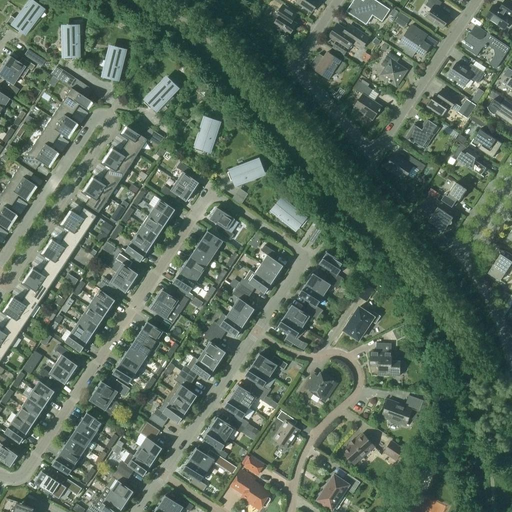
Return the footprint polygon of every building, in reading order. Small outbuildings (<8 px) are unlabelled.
[(297,0),(297,2),(312,12),(319,1),(317,0),(297,0)] [(372,15),(377,18),(382,21),(390,9),(375,0),(368,0),(367,3),(362,0),(353,0),(346,11),(366,25),(372,15)] [(442,29),(450,17),(438,8),(442,2),(437,0),(428,0),(425,5),(431,9),(426,18),(442,29)] [(511,18),(511,3),(506,0),(505,0),(499,9),(493,5),(486,16),(503,27),(510,17),(511,18)] [(27,34),(40,19),(39,19),(36,17),(39,12),(27,4),(22,12),(24,14),(19,19),(17,18),(16,20),(11,16),(5,24),(18,33),(20,30),(27,34)] [(293,21),(297,14),(283,4),(277,14),(279,16),(275,22),(280,26),(277,30),(284,34),(287,30),(291,32),(297,24),(293,21)] [(394,9),(390,15),(395,18),(399,12),(394,9)] [(401,13),(395,22),(404,28),(410,19),(401,13)] [(362,48),(368,38),(358,31),(355,36),(337,24),(329,37),(336,41),(331,47),(343,55),(347,49),(352,41),(362,48)] [(412,24),(408,31),(398,45),(405,49),(403,51),(412,57),(416,51),(423,56),(430,45),(420,39),(424,33),(412,24)] [(475,25),(461,46),(477,56),(481,49),(482,48),(483,47),(484,47),(485,46),(486,46),(487,46),(488,46),(489,46),(490,46),(491,47),(492,48),(493,49),(494,50),(494,51),(494,52),(494,53),(494,54),(494,55),(494,56),(493,57),(489,64),(496,69),(510,48),(475,25)] [(72,60),(72,55),(80,55),(81,35),(81,36),(77,36),(76,30),(62,31),(63,60),(72,60)] [(112,77),(119,79),(126,60),(125,60),(121,59),(122,55),(109,51),(101,79),(110,82),(112,77)] [(339,74),(346,64),(327,52),(324,57),(319,53),(310,67),(328,79),(334,71),(339,74)] [(400,79),(406,70),(396,63),(399,58),(389,52),(381,64),(386,68),(381,75),(389,81),(388,82),(396,87),(401,80),(400,79)] [(45,61),(37,55),(33,60),(42,66),(45,61)] [(9,56),(2,65),(18,76),(25,67),(31,71),(35,65),(22,57),(18,62),(9,56)] [(478,83),(485,73),(471,64),(467,70),(456,63),(448,75),(449,74),(465,84),(464,86),(470,78),(478,83)] [(12,85),(18,76),(2,65),(0,68),(0,76),(6,81),(2,86),(15,95),(19,89),(12,85)] [(511,70),(508,67),(503,74),(509,78),(505,85),(509,88),(508,90),(511,92),(511,70)] [(70,88),(61,103),(73,111),(78,104),(85,109),(91,101),(86,98),(92,89),(62,70),(57,78),(70,88)] [(151,109),(154,106),(159,111),(175,98),(174,97),(174,98),(171,95),(174,91),(164,81),(157,88),(159,90),(154,95),(152,94),(144,102),(151,109)] [(380,108),(382,106),(368,97),(372,90),(374,91),(368,87),(361,82),(360,81),(355,89),(362,94),(354,107),(372,120),(370,123),(379,110),(380,111),(381,109),(380,108)] [(450,108),(457,98),(443,88),(438,96),(435,94),(427,106),(442,116),(448,107),(450,108)] [(511,104),(504,99),(501,104),(500,103),(503,98),(492,91),(489,96),(493,98),(488,106),(488,108),(490,111),(501,118),(501,119),(506,122),(506,121),(511,124),(511,104)] [(0,92),(0,105),(3,107),(9,99),(12,101),(0,92)] [(41,97),(47,102),(51,97),(44,92),(41,97)] [(476,105),(467,99),(458,112),(467,118),(476,105)] [(73,111),(61,103),(51,117),(71,131),(76,123),(68,118),(73,111)] [(21,110),(17,117),(21,119),(25,113),(21,110)] [(17,126),(21,119),(17,117),(13,123),(17,126)] [(66,138),(71,131),(51,117),(41,132),(54,140),(58,133),(66,138)] [(477,117),(474,122),(484,128),(487,123),(477,117)] [(435,134),(440,127),(426,118),(420,128),(414,124),(406,137),(409,139),(409,140),(414,143),(415,142),(422,146),(425,140),(429,142),(434,134),(435,134)] [(205,149),(213,151),(221,132),(220,132),(220,133),(216,131),(218,126),(204,122),(201,131),(203,132),(201,139),(199,138),(195,150),(204,153),(205,149)] [(22,124),(15,135),(19,138),(27,127),(22,124)] [(130,139),(126,145),(138,154),(148,139),(158,146),(164,137),(144,124),(138,133),(128,126),(123,134),(130,139)] [(10,127),(6,134),(10,136),(14,130),(10,127)] [(502,143),(488,134),(481,129),(471,144),(478,148),(492,158),(502,143)] [(54,140),(41,132),(32,146),(52,160),(57,152),(49,147),(54,140)] [(6,143),(10,136),(6,134),(1,140),(6,143)] [(480,156),(467,148),(461,143),(453,155),(457,157),(456,159),(459,161),(455,166),(456,166),(464,164),(481,175),(486,167),(476,161),(480,156)] [(138,154),(126,145),(121,153),(113,148),(108,155),(128,168),(138,154)] [(32,146),(22,161),(34,169),(39,162),(47,167),(52,160),(32,146)] [(166,151),(161,148),(157,154),(161,158),(166,151)] [(421,172),(425,166),(410,156),(406,161),(395,154),(386,167),(404,179),(413,166),(421,172)] [(111,168),(106,175),(119,183),(128,168),(108,155),(103,163),(111,168)] [(183,172),(177,181),(193,192),(200,182),(190,176),(193,171),(180,162),(177,167),(183,172)] [(255,177),(260,175),(255,162),(246,165),(246,168),(240,170),(239,168),(228,172),(231,181),(235,179),(238,187),(257,181),(257,180),(256,180),(255,177)] [(424,171),(430,175),(435,167),(428,163),(424,171)] [(27,180),(32,173),(20,164),(10,179),(30,193),(35,185),(27,180)] [(139,175),(145,179),(148,175),(142,171),(139,175)] [(119,183),(106,175),(102,182),(94,177),(89,184),(109,198),(119,183)] [(10,179),(0,194),(13,202),(17,195),(25,200),(30,193),(10,179)] [(193,192),(177,181),(171,190),(165,186),(161,191),(174,200),(177,195),(187,201),(193,192)] [(459,200),(466,190),(455,182),(448,193),(445,198),(456,206),(459,200)] [(92,197),(87,204),(99,212),(109,198),(89,184),(84,192),(92,197)] [(132,185),(128,190),(136,195),(139,189),(132,185)] [(247,194),(238,188),(231,198),(240,204),(247,194)] [(437,198),(440,194),(431,188),(428,192),(437,198)] [(146,193),(141,190),(137,197),(141,199),(146,193)] [(0,214),(11,222),(16,214),(8,209),(13,202),(0,194),(0,193),(0,214)] [(137,197),(133,203),(137,206),(141,199),(137,197)] [(160,199),(154,207),(170,218),(176,209),(157,197),(160,199)] [(445,229),(449,223),(449,224),(450,224),(451,224),(452,223),(452,222),(452,221),(452,220),(451,220),(453,217),(452,216),(455,211),(442,203),(439,208),(425,199),(426,200),(422,206),(433,213),(430,219),(445,229)] [(121,205),(126,208),(129,204),(124,200),(121,205)] [(299,225),(302,227),(308,220),(298,212),(297,214),(291,210),(293,208),(285,202),(276,213),(280,216),(278,219),(277,219),(294,231),(299,225)] [(130,207),(126,214),(130,216),(134,210),(130,207)] [(154,207),(149,216),(164,226),(170,218),(154,207)] [(228,230),(235,219),(217,207),(210,218),(221,226),(218,231),(231,240),(234,234),(228,230)] [(87,230),(97,216),(84,208),(80,215),(72,210),(67,217),(87,230)] [(110,218),(117,222),(122,215),(115,211),(110,218)] [(11,222),(0,214),(0,225),(6,229),(11,222)] [(126,223),(130,216),(126,214),(122,220),(126,223)] [(159,235),(164,226),(149,216),(143,225),(159,235)] [(65,237),(78,245),(87,230),(67,217),(62,225),(70,230),(65,237)] [(319,222),(316,227),(310,235),(316,239),(324,226),(319,222)] [(113,227),(106,223),(102,229),(109,234),(113,227)] [(119,224),(115,231),(119,233),(123,227),(119,224)] [(143,225),(137,233),(153,244),(159,235),(143,225)] [(227,243),(208,230),(202,239),(218,249),(223,241),(227,243)] [(115,240),(119,233),(115,231),(111,237),(115,240)] [(258,231),(250,242),(257,246),(265,235),(258,231)] [(137,233),(131,242),(147,252),(153,244),(137,233)] [(53,239),(48,246),(68,260),(78,245),(65,237),(60,244),(53,239)] [(202,239),(196,248),(212,258),(218,249),(202,239)] [(141,261),(147,252),(131,242),(126,250),(123,248),(122,248),(141,261)] [(267,255),(261,264),(278,275),(284,265),(274,259),(278,254),(264,245),(261,251),(267,255)] [(46,266),(58,274),(68,260),(48,246),(43,254),(50,259),(46,266)] [(196,248),(191,256),(206,267),(212,258),(196,248)] [(500,281),(510,265),(511,266),(511,255),(510,254),(509,253),(507,252),(505,251),(504,251),(502,250),(501,250),(499,249),(500,254),(488,273),(500,281)] [(89,253),(87,251),(84,255),(91,260),(94,256),(89,253)] [(235,252),(230,258),(235,261),(239,255),(235,252)] [(331,270),(328,275),(341,284),(344,279),(338,274),(345,263),(327,252),(320,263),(331,270)] [(117,272),(133,283),(139,274),(129,267),(133,262),(120,253),(116,259),(123,263),(117,272)] [(201,275),(206,267),(191,256),(185,265),(201,275)] [(230,258),(226,265),(230,267),(235,261),(230,258)] [(271,284),(278,275),(261,264),(255,273),(271,284)] [(185,265),(179,274),(195,284),(201,275),(185,265)] [(34,268),(29,275),(49,289),(58,274),(46,266),(41,273),(34,268)] [(223,278),(227,272),(223,269),(219,275),(223,278)] [(239,283),(252,292),(256,287),(265,293),(271,284),(255,273),(251,270),(245,279),(243,278),(240,282),(239,283)] [(133,283),(117,272),(110,282),(104,277),(100,283),(113,291),(117,286),(126,292),(133,283)] [(313,273),(306,284),(324,295),(331,285),(338,289),(341,284),(328,275),(325,280),(313,273)] [(179,274),(173,282),(193,295),(189,292),(195,284),(179,274)] [(31,288),(26,295),(39,303),(49,289),(29,275),(24,283),(31,288)] [(219,284),(223,278),(219,275),(215,282),(219,284)] [(231,285),(236,288),(239,283),(240,282),(235,279),(231,285)] [(82,281),(77,287),(81,290),(86,283),(82,281)] [(362,281),(354,293),(361,298),(370,286),(362,281)] [(249,297),(252,292),(239,283),(236,288),(249,297)] [(310,302),(307,307),(320,315),(323,310),(317,306),(324,295),(306,284),(299,294),(310,302)] [(379,284),(375,289),(380,293),(384,288),(379,284)] [(212,295),(216,289),(212,286),(208,292),(212,295)] [(77,296),(81,290),(77,287),(73,293),(77,296)] [(100,290),(94,298),(110,308),(116,300),(97,287),(96,287),(100,290)] [(239,298),(233,307),(249,318),(255,309),(245,302),(249,297),(236,288),(232,293),(239,298)] [(163,289),(157,299),(173,310),(179,300),(185,305),(189,299),(176,291),(172,296),(163,289)] [(504,291),(499,298),(504,301),(505,301),(509,294),(504,291)] [(208,301),(212,295),(208,292),(204,299),(208,301)] [(506,302),(502,308),(505,315),(511,303),(511,293),(511,295),(509,294),(505,301),(506,302)] [(9,304),(29,318),(39,303),(26,295),(22,302),(14,297),(9,304)] [(59,296),(54,303),(61,307),(65,300),(62,298),(59,296)] [(70,307),(74,300),(70,298),(66,304),(70,307)] [(94,298),(89,306),(104,317),(110,308),(94,298)] [(173,310),(157,299),(150,308),(160,315),(156,320),(170,329),(173,323),(179,314),(173,310)] [(12,317),(7,324),(20,332),(29,318),(9,304),(4,312),(12,317)] [(66,304),(62,310),(66,313),(70,307),(66,304)] [(292,304),(285,315),(303,327),(310,316),(317,321),(320,315),(307,307),(304,312),(292,304)] [(89,306),(83,315),(99,326),(104,317),(89,306)] [(233,307),(227,316),(243,327),(249,318),(233,307)] [(359,340),(371,321),(376,324),(381,316),(374,312),(372,315),(359,307),(344,330),(359,340)] [(50,311),(46,317),(52,321),(56,315),(50,311)] [(211,327),(224,335),(227,330),(237,336),(243,327),(227,316),(222,314),(216,323),(214,321),(211,327)] [(59,315),(55,321),(59,324),(63,317),(59,315)] [(99,326),(83,315),(77,324),(93,334),(99,326)] [(296,338),(303,327),(285,315),(278,326),(289,333),(286,339),(299,347),(302,342),(296,338)] [(55,330),(59,324),(55,321),(51,327),(55,330)] [(167,333),(148,321),(142,329),(158,340),(163,332),(167,334),(167,333)] [(0,340),(10,347),(20,332),(7,324),(3,331),(0,328),(0,340)] [(77,324),(71,332),(87,343),(93,334),(77,324)] [(393,331),(398,341),(408,336),(404,326),(393,331)] [(207,332),(220,340),(224,335),(211,327),(207,332)] [(158,340),(142,329),(136,338),(152,349),(158,340)] [(81,351),(87,343),(71,332),(66,341),(63,338),(62,339),(81,351)] [(210,341),(204,350),(220,361),(226,352),(217,345),(220,340),(207,332),(204,337),(210,341)] [(152,349),(136,338),(131,347),(146,357),(152,349)] [(0,361),(0,362),(10,347),(0,340),(0,361)] [(175,351),(179,345),(175,342),(170,349),(175,351)] [(379,375),(400,376),(400,361),(391,361),(392,352),(391,352),(392,343),(377,343),(376,352),(371,352),(370,366),(379,366),(379,375)] [(78,365),(69,358),(72,353),(59,345),(56,350),(62,354),(56,364),(72,374),(78,365)] [(146,357),(131,347),(125,355),(141,366),(146,357)] [(170,358),(175,351),(170,349),(166,355),(170,358)] [(204,350),(198,360),(214,370),(220,361),(204,350)] [(260,353),(253,364),(270,376),(278,365),(284,370),(288,364),(275,356),(271,361),(260,353)] [(141,366),(125,355),(119,364),(135,374),(141,366)] [(214,370),(198,360),(194,357),(188,366),(185,364),(182,370),(195,378),(198,373),(208,380),(214,370)] [(163,368),(167,362),(163,359),(159,366),(163,368)] [(72,374),(56,364),(50,373),(43,368),(40,374),(53,383),(56,377),(66,384),(72,374)] [(135,374),(119,364),(113,373),(133,385),(129,383),(135,374)] [(257,382),(253,387),(267,396),(270,391),(263,387),(270,376),(253,364),(245,375),(257,382)] [(159,375),(163,368),(159,366),(155,372),(159,375)] [(191,384),(195,378),(182,370),(178,375),(191,384)] [(21,372),(17,378),(21,381),(25,374),(21,372)] [(325,401),(332,390),(337,383),(321,373),(314,383),(308,378),(299,391),(310,398),(314,393),(325,401)] [(171,391),(192,404),(198,395),(188,389),(191,384),(178,375),(175,380),(177,382),(171,391)] [(152,385),(156,379),(152,376),(148,383),(152,385)] [(102,381),(96,390),(112,401),(118,392),(125,396),(128,391),(130,389),(112,377),(107,384),(102,381)] [(17,387),(21,381),(17,378),(13,384),(17,387)] [(34,389),(50,399),(55,391),(36,378),(39,381),(34,389)] [(148,392),(152,385),(148,383),(144,389),(148,392)] [(263,401),(267,396),(253,387),(250,392),(239,385),(232,396),(250,407),(257,397),(263,401)] [(10,398),(14,391),(10,389),(6,395),(10,398)] [(34,389),(28,398),(44,408),(50,399),(34,389)] [(96,390),(90,400),(99,406),(96,411),(109,420),(113,414),(119,405),(112,401),(96,390)] [(165,400),(185,414),(192,404),(171,391),(165,400)] [(6,395),(2,401),(6,404),(10,398),(6,395)] [(428,402),(422,400),(409,395),(405,405),(402,404),(402,406),(398,405),(398,403),(388,399),(382,417),(391,420),(391,422),(398,425),(399,423),(406,426),(409,417),(414,418),(417,410),(424,413),(428,402)] [(236,414),(233,419),(246,428),(249,422),(242,418),(250,407),(232,396),(225,407),(236,414)] [(22,406),(38,417),(44,408),(28,398),(22,406)] [(153,413),(166,422),(170,417),(179,423),(185,414),(165,400),(159,409),(157,408),(153,413)] [(22,406),(17,415),(32,425),(38,417),(22,406)] [(277,418),(285,423),(274,438),(288,448),(299,431),(290,424),(293,419),(282,411),(277,418)] [(106,425),(87,412),(82,421),(97,431),(103,423),(106,425)] [(150,419),(163,427),(166,422),(153,413),(150,419)] [(17,415),(11,424),(27,434),(32,425),(17,415)] [(242,433),(246,428),(233,419),(229,424),(218,416),(211,427),(229,439),(236,428),(242,433)] [(82,421),(76,429),(92,440),(97,431),(82,421)] [(147,422),(144,427),(157,436),(160,431),(147,422)] [(2,430),(21,443),(27,434),(11,424),(5,432),(2,430)] [(141,446),(157,457),(163,448),(153,441),(157,436),(144,427),(140,433),(147,437),(141,446)] [(215,445),(212,450),(225,459),(228,454),(222,450),(229,439),(211,427),(204,438),(215,445)] [(251,432),(258,436),(261,432),(254,427),(251,432)] [(76,429),(70,438),(86,448),(92,440),(76,429)] [(343,451),(354,464),(374,446),(363,433),(343,451)] [(2,460),(11,466),(19,455),(7,447),(11,442),(0,434),(0,461),(1,462),(2,460)] [(114,443),(118,436),(114,434),(110,440),(114,443)] [(86,448),(70,438),(64,447),(80,457),(86,448)] [(110,449),(114,443),(110,440),(106,446),(110,449)] [(391,441),(384,452),(396,460),(404,449),(391,441)] [(134,455),(151,466),(157,457),(141,446),(134,455)] [(64,447),(59,455),(74,466),(80,457),(64,447)] [(197,448),(190,459),(208,470),(215,460),(221,464),(225,459),(212,450),(208,455),(197,448)] [(103,451),(99,457),(103,460),(107,453),(103,451)] [(118,465),(131,474),(135,469),(144,475),(151,466),(134,455),(134,456),(130,453),(124,462),(122,460),(118,465)] [(74,466),(59,455),(53,464),(72,477),(72,476),(69,474),(74,466)] [(245,465),(250,457),(247,455),(242,463),(245,465)] [(245,466),(258,474),(264,465),(251,456),(250,457),(245,465),(245,466)] [(99,457),(95,463),(99,466),(103,460),(99,457)] [(201,481),(208,470),(190,459),(183,469),(194,477),(190,482),(203,491),(207,485),(201,481)] [(128,479),(131,474),(118,465),(115,471),(128,479)] [(92,477),(96,470),(92,468),(88,474),(92,477)] [(261,487),(260,488),(252,483),(255,479),(242,470),(232,485),(244,494),(242,497),(253,504),(256,501),(265,506),(266,506),(270,500),(270,498),(268,497),(270,493),(261,487)] [(43,471),(35,482),(44,488),(43,490),(49,494),(50,492),(60,498),(65,489),(66,489),(71,482),(57,473),(54,478),(43,471)] [(112,489),(128,500),(134,491),(125,484),(128,479),(115,471),(111,476),(113,477),(106,487),(111,490),(112,489)] [(92,477),(88,474),(83,480),(87,483),(92,477)] [(346,489),(353,493),(360,482),(348,474),(343,481),(335,475),(318,500),(332,509),(346,489)] [(101,495),(122,509),(128,500),(112,489),(111,490),(106,487),(101,495)] [(120,511),(122,509),(101,495),(95,504),(93,503),(90,509),(94,511),(120,511)] [(166,495),(159,506),(167,511),(180,511),(183,507),(190,511),(194,506),(181,497),(177,502),(166,495)] [(33,511),(35,507),(22,503),(22,504),(21,508),(18,507),(15,511),(33,511)]
